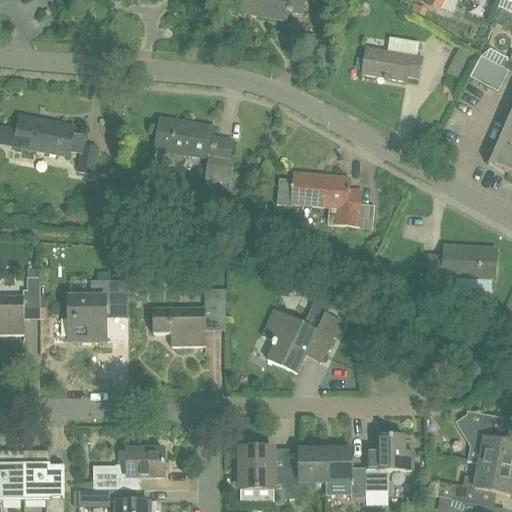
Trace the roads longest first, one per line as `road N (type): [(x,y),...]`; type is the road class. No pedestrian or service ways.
road 1 (residential): [(511,218),(262,86),(212,74),(0,58)]
road 2 (residential): [(194,420),(229,406),(411,406)]
road 3 (residential): [(0,392),(20,408),(174,407),(194,420)]
